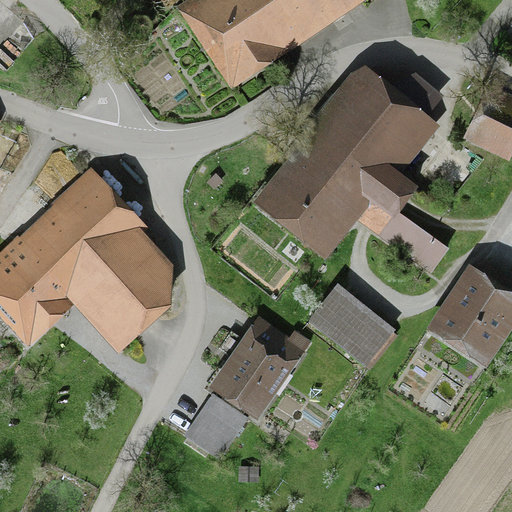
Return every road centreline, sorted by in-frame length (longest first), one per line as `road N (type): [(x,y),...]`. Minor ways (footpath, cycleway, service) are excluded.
road 1 (unclassified): [(156,143),(202,324),(103,511)]
road 2 (unclassified): [(156,143),(221,133),(312,77),(368,54),(411,50),(511,84)]
road 3 (unclassified): [(118,139),(119,101),(93,50),(40,0)]
road 4 (unclassified): [(0,103),(118,139)]
